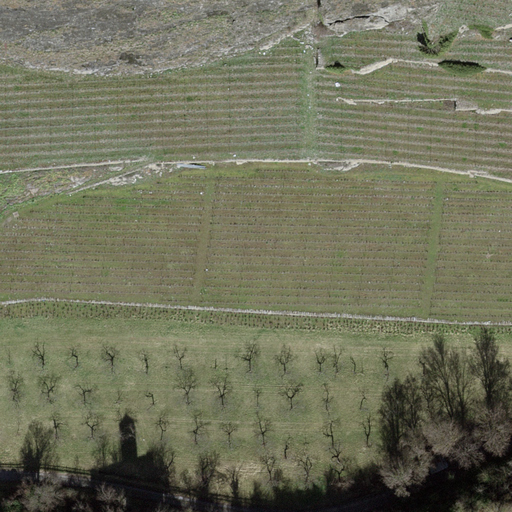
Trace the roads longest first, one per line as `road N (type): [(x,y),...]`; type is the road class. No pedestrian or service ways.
road 1 (track): [(0,475),(277,511)]
road 2 (track): [(343,511),(511,440)]
